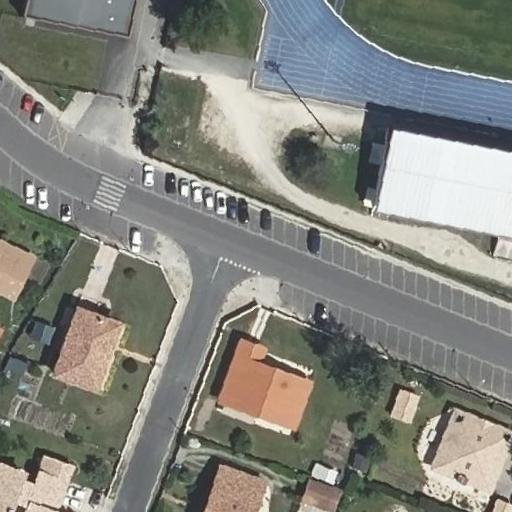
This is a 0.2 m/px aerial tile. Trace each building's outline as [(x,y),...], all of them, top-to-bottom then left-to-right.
[(30,0),(28,16),(129,35),(135,0),(30,0)] [(386,138),(511,161),(511,148),(388,125),(386,138)] [(511,232),(511,161),(386,138),(375,136),(372,154),(382,156),(377,183),(367,181),(364,198),(373,200),(372,206),(511,232)] [(0,290),(12,296),(31,257),(0,242),(0,290)] [(94,388),(117,323),(77,309),(54,373),(94,388)] [(240,341),(220,399),(294,426),(309,383),(258,364),(263,349),(240,341)] [(417,397),(397,390),(389,415),(408,422),(417,397)] [(438,453),(447,473),(476,484),(495,476),(506,447),(498,427),(469,416),(450,424),(438,453)] [(62,511),(56,510),(71,465),(45,456),(35,485),(20,479),(23,472),(0,464),(0,511),(7,511),(13,498),(28,504),(25,511),(62,511)] [(212,510),(211,511),(251,511),(262,482),(221,467),(206,508),(212,510)] [(338,491),(309,481),(303,500),(331,509),(338,491)] [(498,501),(494,511),(509,511),(511,506),(498,501)]
